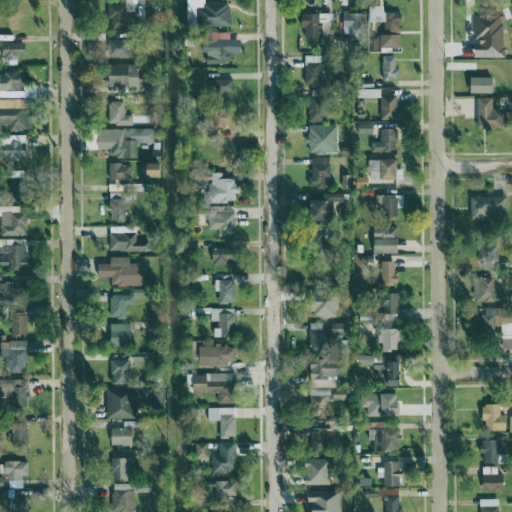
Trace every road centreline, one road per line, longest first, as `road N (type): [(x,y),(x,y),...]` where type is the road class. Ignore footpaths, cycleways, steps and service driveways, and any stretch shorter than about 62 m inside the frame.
road 1 (residential): [(63,0),(68,511)]
road 2 (residential): [(271,0),(274,511)]
road 3 (residential): [(440,511),(437,0)]
